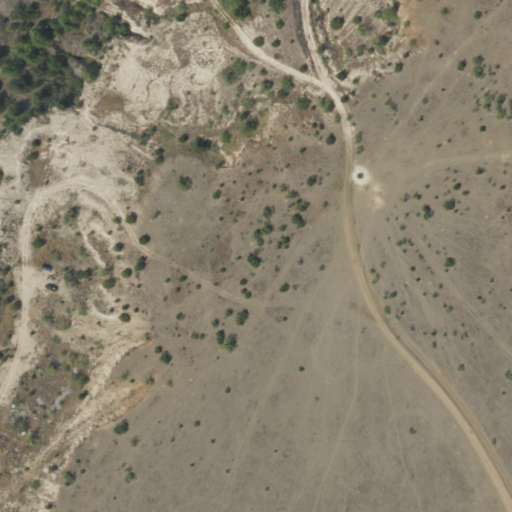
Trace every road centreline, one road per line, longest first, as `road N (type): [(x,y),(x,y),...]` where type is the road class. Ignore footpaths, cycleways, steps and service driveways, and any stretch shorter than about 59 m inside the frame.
road 1 (residential): [(138,0),(167,42),(251,116),(324,164),(381,149),(485,50),(511,13)]
road 2 (residential): [(324,164),(340,279),(482,511)]
